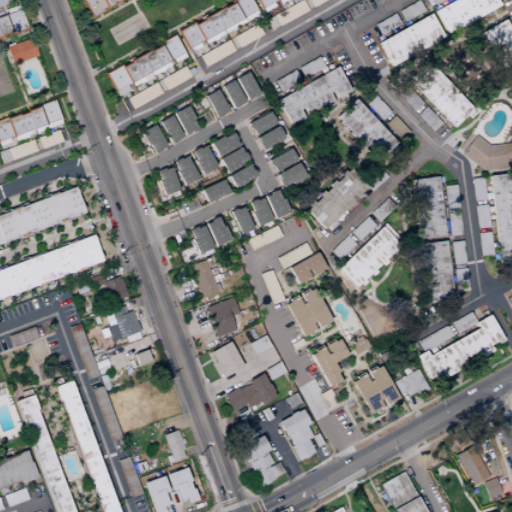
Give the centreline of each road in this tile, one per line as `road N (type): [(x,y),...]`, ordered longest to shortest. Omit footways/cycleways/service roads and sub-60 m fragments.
road 1 (tertiary): [(48,0),(235,511)]
road 2 (residential): [(137,244),(269,183),(234,119),(113,177)]
road 3 (tertiary): [(271,511),(511,377)]
road 4 (residential): [(347,0),(129,118)]
